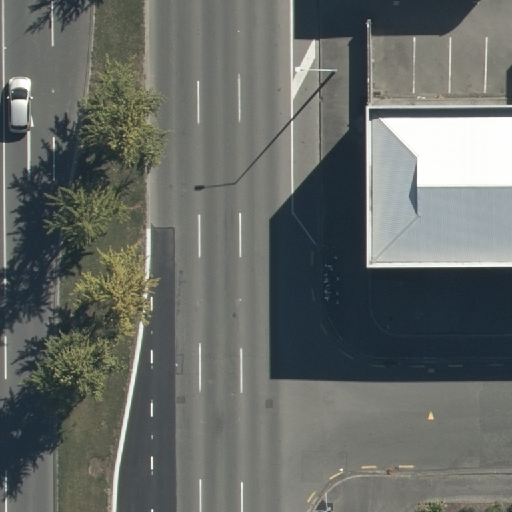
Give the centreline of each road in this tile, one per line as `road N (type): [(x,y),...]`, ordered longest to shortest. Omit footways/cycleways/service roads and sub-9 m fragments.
road 1 (primary): [(218,0),(220,420)]
road 2 (residential): [(220,420),(511,419)]
